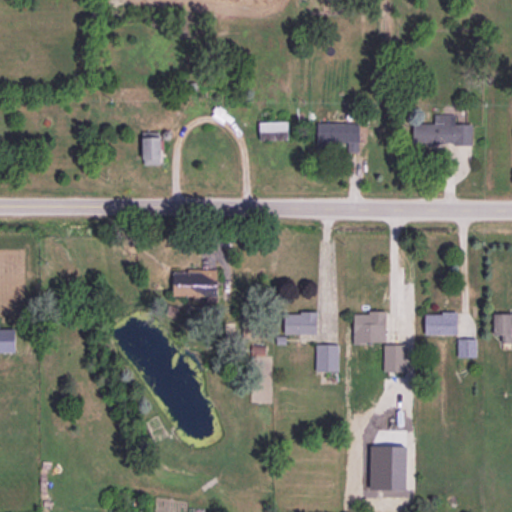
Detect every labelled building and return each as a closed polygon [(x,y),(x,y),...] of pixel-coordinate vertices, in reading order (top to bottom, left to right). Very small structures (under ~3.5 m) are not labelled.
[(412,144),(471,143),(471,123),(454,123),(454,114),(433,114),(433,123),(412,123),(412,144)] [(258,122),(259,140),(287,139),(287,120),(258,122)] [(358,122),(316,123),(316,149),(331,149),(331,142),(347,142),(347,151),(358,151),(358,122)] [(142,164),(159,164),(160,136),(142,135),(142,164)] [(216,270),(172,270),(173,296),(216,295),(216,270)] [(352,312),(353,342),(385,342),(385,311),(352,312)] [(316,334),(316,312),(284,312),(284,333),(316,334)] [(511,313),(493,313),(492,334),(502,334),(501,342),(511,342),(511,313)] [(0,328),(0,351),(15,351),(14,328),(0,328)] [(338,344),(315,344),(315,371),(338,371),(338,344)] [(383,371),(405,371),(406,344),(383,344),(383,371)]
